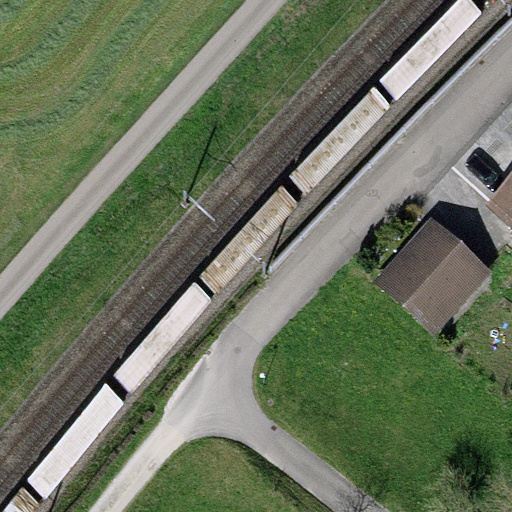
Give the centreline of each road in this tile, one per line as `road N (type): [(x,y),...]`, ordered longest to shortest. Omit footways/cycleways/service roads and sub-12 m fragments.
road 1 (residential): [(210,400),(276,317),(511,79)]
road 2 (track): [(0,309),(276,0)]
road 3 (track): [(106,511),(210,400)]
